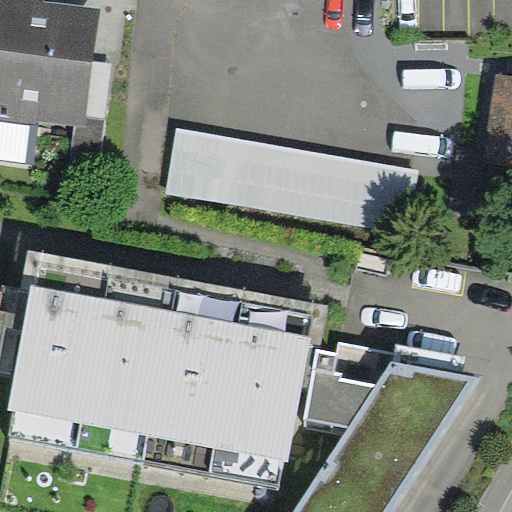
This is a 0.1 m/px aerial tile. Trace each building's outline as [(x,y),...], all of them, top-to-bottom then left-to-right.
[(0,110),(67,120),(80,24),(0,14),(0,110)] [(511,171),(511,90),(499,88),(488,168),(511,171)] [(100,125),(67,120),(59,178),(92,182),(100,125)] [(398,238),(408,178),(168,138),(158,198),(398,238)] [(276,467),(302,327),(36,278),(10,418),(276,467)] [(0,303),(0,376),(8,378),(20,306),(0,303)] [(288,511),(376,511),(458,388),(308,368),(298,428),(340,434),(288,511)]
